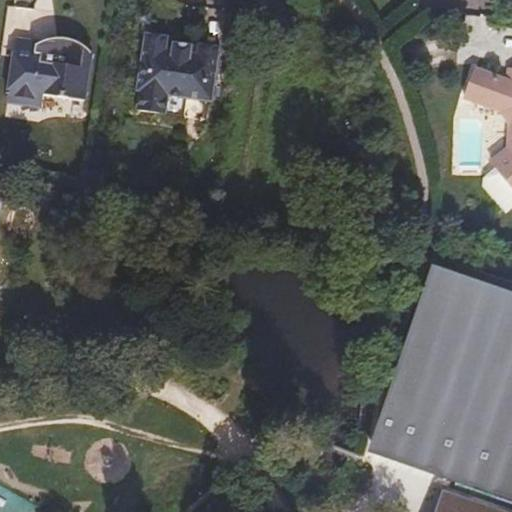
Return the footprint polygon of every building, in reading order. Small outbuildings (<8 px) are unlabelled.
[(172,41),(145,36),(136,94),(140,95),(137,114),(166,119),(169,99),(212,106),(221,51),(198,47),(196,60),(170,56),(172,41)] [(44,44),(17,40),(9,92),(31,108),(41,109),(42,97),(82,103),(88,57),(78,47),(72,45),(72,47),(56,46),(55,50),(43,48),(44,44)] [(511,85),(505,84),(472,70),(460,97),(496,113),(505,128),(501,151),(483,165),(486,169),(509,202),(511,200),(511,85)] [(8,105),(31,108),(9,92),(8,105)] [(492,214),(509,202),(486,169),(475,177),(474,189),(492,214)] [(0,182),(0,244),(12,185),(0,182)] [(374,250),(389,254),(390,237),(375,235),(374,250)] [(511,488),(511,300),(431,274),(375,444),(456,470),(511,488)] [(364,423),(372,392),(354,386),(345,417),(364,423)] [(452,481),(448,492),(508,511),(511,511),(511,488),(456,470),(452,481)] [(508,511),(448,492),(441,511),(508,511)]
